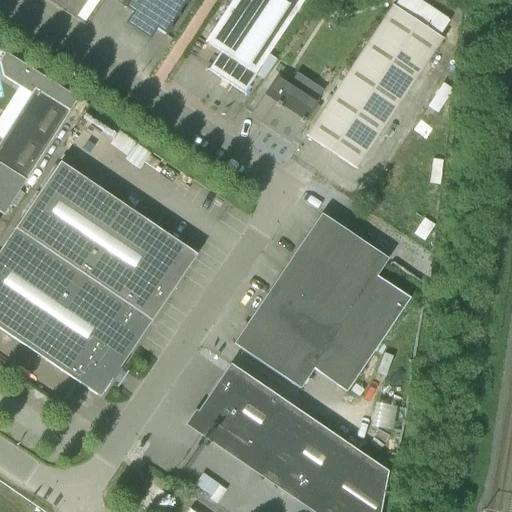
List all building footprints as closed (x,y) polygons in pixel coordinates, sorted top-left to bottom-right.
[(166,32),(186,0),(128,0),(125,5),(166,32)] [(243,94),(255,76),(305,0),(230,0),(203,41),(220,52),(207,71),(243,94)] [(355,170),(442,40),(440,38),(452,21),(420,0),(397,0),(393,7),(391,6),(305,136),(355,170)] [(1,70),(4,84),(11,90),(32,101),(2,148),(0,146),(0,222),(5,226),(78,108),(7,62),(1,70)] [(290,141),(315,104),(276,79),(252,115),(290,141)] [(0,330),(99,398),(196,255),(59,163),(0,250),(0,330)] [(400,317),(410,301),(375,277),(387,259),(317,213),(316,215),(319,217),(298,248),(400,317)] [(379,348),(400,317),(298,248),(277,279),(379,348)] [(357,381),(379,348),(277,279),(255,312),(357,381)] [(357,381),(255,312),(233,345),(299,389),(312,371),(347,394),(357,381)] [(236,459),(256,455),(290,406),(229,365),(196,413),(200,434),(236,459)] [(297,500),(316,496),(350,447),(290,406),(256,455),(260,475),(297,500)] [(387,511),(397,479),(350,447),(316,496),(319,511),(387,511)] [(208,511),(191,504),(191,500),(181,511),(208,511)]
